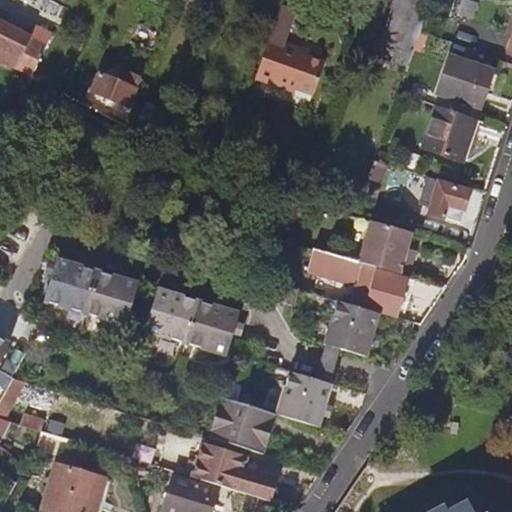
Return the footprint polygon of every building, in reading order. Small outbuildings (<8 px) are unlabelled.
[(398,0),(381,48),(412,58),(420,36),(430,8),(432,0),(398,0)] [(445,0),(432,0),(430,8),(442,11),(445,0)] [(296,10),(282,4),(271,34),(286,40),(296,10)] [(0,62),(14,69),(29,40),(0,24),(0,62)] [(144,30),(137,45),(150,51),(156,35),(144,30)] [(285,44),(286,40),(271,34),(255,80),(293,93),(295,88),(314,95),(326,64),(307,56),(308,52),(285,44)] [(488,75),(445,62),(435,99),(478,111),(488,75)] [(84,90),(123,108),(135,81),(119,73),(115,82),(93,73),(84,90)] [(460,165),(473,124),(436,112),(423,154),(460,165)] [(382,184),(388,165),(375,162),(369,180),(382,184)] [(468,194),(435,184),(426,213),(459,223),(468,194)] [(356,266),(363,268),(405,280),(410,264),(401,261),(404,251),(408,235),(368,224),(356,266)] [(412,254),(404,251),(401,261),(410,264),(412,254)] [(363,268),(356,266),(315,254),(308,277),(325,281),(324,285),(355,294),(363,268)] [(48,277),(52,262),(43,260),(39,275),(48,277)] [(52,262),(48,277),(40,303),(119,327),(131,289),(118,285),(119,281),(53,260),(52,262)] [(369,273),(358,310),(376,315),(393,320),(404,283),(369,273)] [(132,284),(119,281),(118,285),(131,289),(132,284)] [(293,304),(296,292),(281,288),(277,300),(293,304)] [(153,289),(151,296),(166,301),(168,294),(153,289)] [(166,301),(151,296),(140,333),(222,357),(228,335),(232,322),(234,314),(168,294),(166,301)] [(364,357),(367,346),(371,334),(376,315),(358,310),(334,303),(321,344),(323,345),(335,348),(364,357)] [(232,322),(228,335),(236,338),(240,325),(232,322)] [(371,334),(367,346),(376,348),(379,337),(371,334)] [(24,388),(46,348),(32,343),(10,384),(24,388)] [(329,368),(335,348),(323,345),(317,365),(316,371),(327,375),(329,368)] [(318,417),(321,406),(327,387),(324,385),(327,375),(316,371),(313,383),(285,375),(272,417),(314,430),(318,417)] [(0,395),(3,397),(10,384),(0,380),(0,395)] [(0,424),(3,426),(24,388),(10,384),(3,397),(0,401),(0,424)] [(211,384),(207,397),(223,402),(233,405),(237,391),(211,384)] [(252,456),(264,415),(233,405),(223,402),(210,443),(252,456)] [(321,406),(318,417),(324,419),(328,408),(321,406)] [(199,451),(189,482),(259,503),(266,481),(236,471),(238,463),(199,451)] [(161,456),(156,472),(183,480),(188,464),(161,456)] [(91,511),(100,483),(52,469),(40,511),(41,511),(91,511)] [(208,511),(214,496),(168,482),(158,511),(208,511)]
